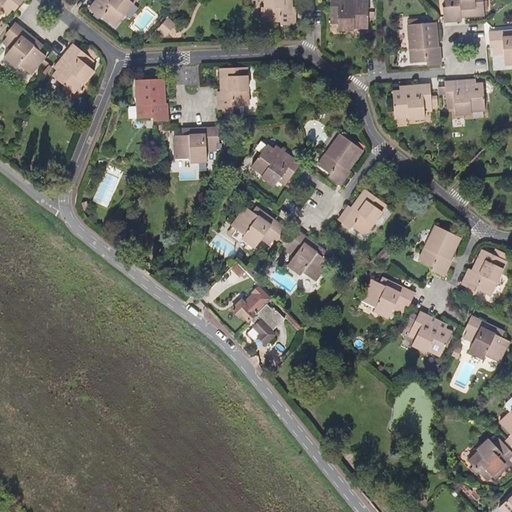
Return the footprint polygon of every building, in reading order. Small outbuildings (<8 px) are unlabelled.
[(24,0),(0,0),(0,9),(8,15),(13,10),(15,11),(24,0)] [(115,27),(136,0),(96,0),(90,9),(101,19),(103,17),(115,27)] [(293,6),(292,0),(265,0),(266,8),(263,8),(263,22),(281,22),(281,25),(296,25),(296,6),(293,6)] [(369,29),(369,1),(362,0),(361,0),(330,0),(331,24),(338,24),(338,31),(355,30),(355,29),(369,29)] [(489,9),(488,0),(445,0),(446,7),(443,7),(444,23),(463,21),(462,18),(486,16),(485,10),(489,9)] [(166,36),(176,24),(169,17),(158,30),(166,36)] [(442,65),(441,47),(438,47),(436,22),(419,23),(418,20),(410,21),(410,25),(408,25),(411,63),(427,62),(428,66),(442,65)] [(0,36),(0,37),(9,25),(6,23),(0,30),(0,36)] [(41,51),(44,46),(16,23),(6,35),(8,36),(3,43),(11,49),(4,58),(17,68),(19,65),(32,75),(47,56),(41,51)] [(511,30),(489,33),(491,48),(493,47),(494,55),(504,55),(505,65),(511,64),(511,30)] [(85,84),(96,71),(90,66),(100,54),(91,46),(85,53),(74,43),(54,68),(57,71),(53,76),(74,93),(83,83),(85,84)] [(250,105),(248,67),(221,68),(222,91),(218,91),(219,110),(223,109),(224,114),(236,113),(236,106),(250,105)] [(166,103),(165,79),(136,80),(138,118),(154,118),(155,121),(169,121),(168,103),(166,103)] [(486,112),(484,83),(477,84),(477,80),(446,83),(446,87),(438,87),(439,95),(446,94),(447,109),(455,109),(455,116),(472,114),(472,113),(486,112)] [(438,109),(438,97),(432,97),(431,85),(400,87),(400,91),(393,92),(395,119),(409,118),(409,120),(426,119),(425,112),(434,112),(433,109),(438,109)] [(220,143),(219,127),(182,129),(183,135),(174,135),(175,159),(190,159),(191,163),(208,162),(207,151),(218,151),(217,143),(220,143)] [(349,171),(364,150),(340,133),(318,165),(331,175),(329,177),(341,185),(350,172),(349,171)] [(286,185),(301,164),(276,145),(274,149),(268,144),(252,166),(263,174),(261,177),(275,187),(280,181),(286,185)] [(365,236),(388,205),(366,189),(352,208),(349,206),(338,220),(342,223),(339,227),(348,233),(352,227),(365,236)] [(286,228),(256,206),(253,211),(246,206),(232,226),(244,235),(242,238),(256,248),(262,239),(271,245),(276,239),(278,240),(286,228)] [(451,260),(462,237),(436,225),(419,260),(433,268),(432,271),(445,277),(452,261),(451,260)] [(330,262),(324,257),(328,252),(298,230),(289,242),(290,243),(286,250),(294,256),(288,265),(301,275),(304,272),(316,281),(330,262)] [(392,251),(387,246),(383,249),(389,254),(392,251)] [(382,261),(389,254),(383,249),(377,256),(382,261)] [(490,296),(508,262),(506,261),(509,256),(499,251),(496,257),(483,250),(473,270),(470,269),(462,285),(467,288),(475,292),(476,289),(479,290),(490,296)] [(245,272),(237,264),(232,269),(240,277),(245,272)] [(409,307),(415,294),(382,277),(379,283),(372,279),(361,301),(376,308),(374,311),(389,318),(394,309),(403,313),(407,306),(409,307)] [(273,331),(286,318),(275,307),(273,309),(268,304),(273,299),(260,285),(251,293),(253,294),(245,302),(242,299),(232,310),(240,318),(242,316),(249,322),(251,320),(256,324),(253,327),(260,334),(258,336),(266,344),(276,334),(273,331)] [(474,300),(479,290),(476,289),(475,292),(467,288),(464,294),(474,300)] [(441,357),(453,332),(447,329),(448,325),(420,311),(417,316),(411,313),(406,323),(413,327),(408,336),(406,335),(401,346),(410,350),(412,346),(427,353),(428,351),(441,357)] [(502,339),(505,332),(472,316),(465,329),(468,330),(464,338),(474,342),(469,352),(484,359),(485,355),(501,363),(511,343),(502,339)] [(453,367),(457,357),(450,354),(446,364),(453,367)] [(511,411),(500,423),(511,435),(509,437),(511,440),(511,411)] [(495,479),(511,463),(511,451),(500,438),(494,443),(489,438),(476,450),(478,452),(468,460),(486,481),(492,476),(495,479)] [(511,511),(511,495),(498,508),(501,511),(511,511)]
